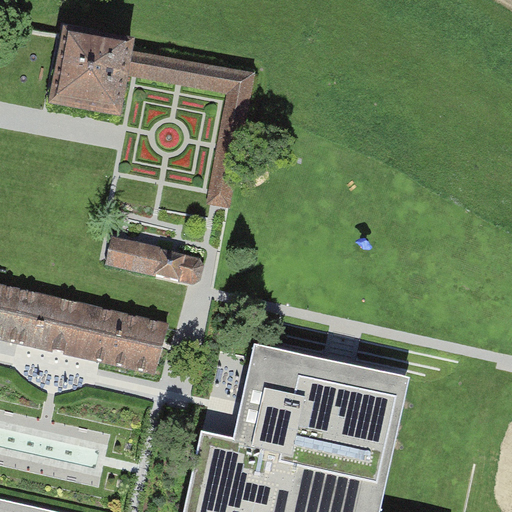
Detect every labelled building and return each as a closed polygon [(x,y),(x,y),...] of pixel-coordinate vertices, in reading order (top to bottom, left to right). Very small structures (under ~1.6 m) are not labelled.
[(135,57),(65,45),(52,116),(92,123),(122,129),(132,79),(136,60),(135,57)] [(256,82),(136,60),(132,79),(134,80),(179,88),(230,98),(221,146),(212,192),(209,207),(214,208),(232,211),(256,82)] [(120,246),(116,245),(110,270),(193,289),(202,285),(205,273),(199,264),(120,246)] [(0,290),(0,339),(155,374),(165,327),(0,290)] [(257,340),(229,468),(383,502),(412,374),(257,340)] [(394,511),(199,470),(189,511),(394,511)]
